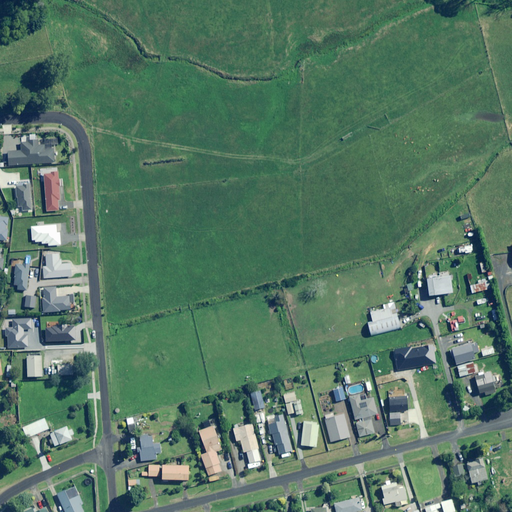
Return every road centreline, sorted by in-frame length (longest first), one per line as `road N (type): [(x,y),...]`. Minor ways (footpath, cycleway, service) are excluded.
road 1 (residential): [(157,511),(510,420)]
road 2 (residential): [(108,453),(85,150),(74,125)]
